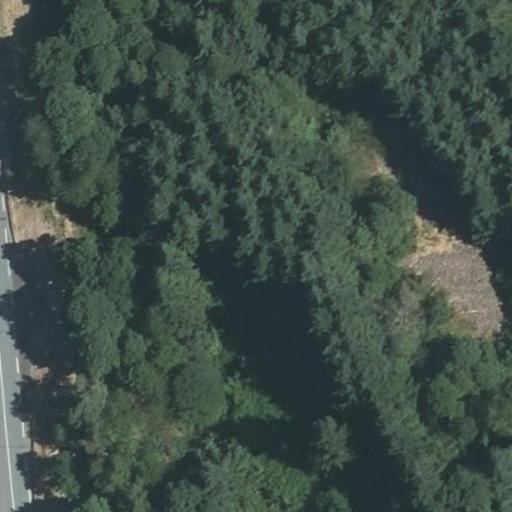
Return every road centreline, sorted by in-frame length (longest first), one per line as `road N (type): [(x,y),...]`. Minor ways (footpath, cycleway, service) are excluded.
road 1 (track): [(4,370),(65,413),(120,511)]
road 2 (primary): [(17,511),(0,334)]
